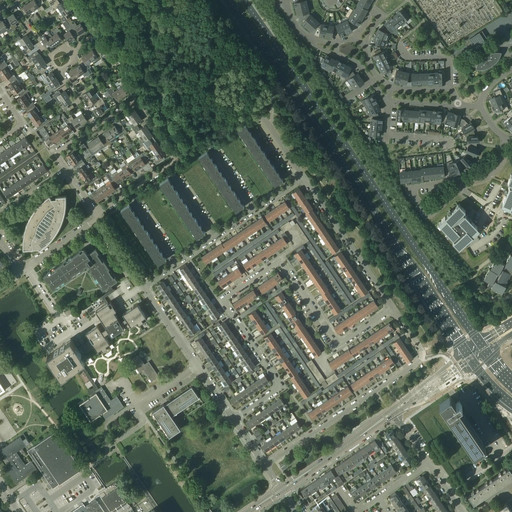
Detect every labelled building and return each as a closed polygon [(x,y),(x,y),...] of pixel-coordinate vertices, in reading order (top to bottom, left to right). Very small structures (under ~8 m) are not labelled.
[(34,0),(33,0),(29,3),(34,10),(37,8),(39,11),(41,10),(42,10),(44,9),(41,4),(40,3),(38,5),(34,0)] [(57,1),(51,5),(53,8),(54,7),(55,10),(58,7),(61,11),(68,6),(64,0),(59,4),(57,1)] [(295,3),(296,9),(307,6),(306,0),(305,0),(300,0),(301,1),(295,3)] [(357,0),(356,3),(366,9),(369,4),(361,0),(357,0)] [(29,3),(23,7),(27,12),(25,14),(28,19),(31,18),(30,17),(33,15),(30,12),(34,10),(29,3)] [(354,9),(364,15),(367,10),(366,9),(358,4),(354,9)] [(63,14),(60,16),(61,18),(63,21),(68,17),(66,15),(71,11),(68,6),(61,11),(63,14)] [(308,12),(307,6),(296,9),(297,15),(304,13),(305,16),(309,13),(308,12)] [(350,13),(361,20),(364,15),(354,9),(353,8),(350,13)] [(406,21),(410,18),(402,8),(398,12),(406,22),(406,21)] [(394,16),(402,26),(406,22),(398,12),(398,13),(394,16)] [(13,13),(8,17),(12,23),(9,24),(13,30),(13,31),(16,29),(15,27),(17,26),(15,23),(18,21),(13,13)] [(306,18),(302,23),(307,27),(314,19),(310,14),(309,13),(305,16),(306,18)] [(353,22),(358,25),(361,20),(350,13),(347,18),(350,19),(353,22)] [(397,30),(398,29),(396,28),(400,24),(402,26),(394,16),(392,18),(391,17),(389,19),(389,20),(397,30)] [(319,23),(314,19),(307,27),(311,31),(316,26),(318,28),(320,23),(319,23)] [(350,19),(342,23),(346,33),(352,31),(349,25),(353,22),(350,19)] [(0,27),(3,33),(4,33),(7,31),(8,31),(10,31),(13,30),(9,24),(7,26),(3,21),(2,21),(1,20),(0,20),(0,27)] [(385,24),(393,33),(397,30),(389,20),(385,24)] [(66,21),(62,23),(66,29),(68,32),(64,34),(69,41),(70,41),(71,42),(74,40),(74,38),(75,38),(71,32),(74,30),(70,25),(70,26),(66,21)] [(72,22),(69,24),(70,25),(74,30),(76,29),(80,34),(81,34),(82,35),(85,33),(85,31),(85,30),(80,23),(77,25),(75,22),(73,24),(72,22)] [(321,24),(320,23),(318,28),(320,29),(319,35),(325,36),(327,25),(321,24)] [(336,26),(335,26),(335,30),(338,30),(341,36),(346,33),(342,23),(336,26)] [(333,31),(335,30),(335,26),(333,26),(327,25),(325,36),(332,37),(333,31)] [(55,34),(52,36),(57,44),(62,40),(59,34),(61,33),(57,27),(55,29),(55,30),(53,31),(55,34)] [(382,27),(383,27),(380,30),(378,29),(376,35),(375,35),(387,39),(389,34),(387,33),(387,31),(383,27),(382,27)] [(469,39),(476,49),(488,41),(482,31),(469,39)] [(45,35),(40,38),(45,44),(46,43),(48,47),(50,45),(52,47),(57,44),(52,36),(50,33),(46,36),(45,35)] [(19,36),(14,40),(16,42),(19,40),(23,45),(30,40),(26,34),(21,38),(19,36)] [(387,39),(375,35),(374,38),(375,39),(374,41),(376,42),(375,45),(374,45),(374,46),(375,46),(374,47),(377,47),(377,46),(381,46),(382,44),(384,45),(387,39)] [(25,48),(22,50),(24,52),(25,55),(30,52),(28,49),(34,45),(30,40),(23,45),(25,48)] [(101,44),(96,47),(101,55),(104,52),(106,55),(108,54),(111,52),(108,47),(105,49),(101,44)] [(87,53),(92,61),(94,64),(99,60),(102,58),(99,53),(96,55),(92,50),(90,49),(87,51),(87,53)] [(382,52),(381,51),(380,49),(374,52),(375,52),(376,55),(373,56),(375,59),(374,59),(375,62),(386,56),(384,51),(382,52)] [(492,53),(490,53),(489,54),(487,55),(486,55),(485,56),(483,57),(482,58),(481,60),(480,61),(479,63),(478,64),(477,65),(477,67),(476,68),(478,68),(480,68),(482,68),(484,68),(486,67),(488,66),(489,66),(491,65),(493,63),(494,62),(496,61),(497,59),(498,57),(499,56),(500,54),(500,52),(499,52),(498,52),(496,52),(495,52),(493,53),(492,53)] [(32,54),(27,58),(29,60),(31,62),(34,60),(36,63),(43,58),(39,53),(34,57),(32,54)] [(82,57),(84,61),(84,62),(87,65),(85,67),(86,69),(90,74),(92,72),(89,68),(91,67),(89,63),(92,61),(87,53),(87,54),(85,53),(82,55),(82,57)] [(331,58),(326,56),(321,64),(326,67),(331,58)] [(378,67),(389,62),(386,56),(375,62),(376,62),(379,66),(378,67)] [(38,67),(35,69),(36,71),(38,74),(43,70),(41,68),(47,64),(43,58),(36,63),(38,67)] [(326,67),(331,70),(336,61),(331,58),(326,67)] [(336,60),(336,61),(331,70),(332,69),(336,71),(341,62),(336,60)] [(335,73),(340,76),(346,65),(341,62),(336,71),(335,73)] [(390,68),(392,67),(389,62),(378,67),(380,71),(381,70),(382,72),(384,71),(386,74),(385,74),(391,71),(390,68)] [(2,69),(0,70),(0,72),(2,76),(11,70),(8,65),(6,63),(0,67),(2,69)] [(80,65),(74,69),(79,76),(82,74),(85,77),(86,75),(87,76),(88,75),(90,77),(91,76),(90,74),(86,69),(83,70),(80,65)] [(346,65),(340,76),(346,79),(346,80),(349,77),(353,72),(350,70),(351,68),(346,65)] [(394,81),(400,83),(399,84),(400,84),(403,69),(396,67),(389,77),(395,78),(394,81)] [(74,69),(69,72),(73,78),(70,80),(74,85),(77,83),(76,82),(78,81),(76,78),(79,76),(74,69)] [(410,76),(408,75),(409,73),(403,72),(403,69),(400,84),(403,85),(404,84),(406,84),(407,81),(410,82),(410,83),(410,76)] [(11,70),(2,76),(5,80),(8,78),(10,81),(16,77),(14,74),(11,70)] [(29,72),(27,74),(31,80),(35,77),(33,74),(32,75),(29,72)] [(45,73),(39,77),(41,80),(42,79),(43,81),(46,79),(49,82),(56,77),(52,72),(47,76),(45,73)] [(352,84),(361,78),(357,73),(355,75),(353,72),(349,77),(346,80),(350,85),(352,84)] [(11,83),(8,85),(11,89),(20,83),(17,79),(16,77),(10,81),(11,83)] [(51,85),(48,87),(49,90),(51,92),(56,89),(61,85),(59,83),(59,82),(56,77),(49,82),(51,85)] [(361,78),(352,84),(350,85),(353,90),(364,82),(361,78)] [(121,87),(118,89),(123,96),(128,93),(125,87),(127,85),(123,80),(121,82),(121,83),(119,84),(121,87)] [(20,83),(11,89),(15,94),(18,92),(20,94),(25,90),(23,88),(20,83)] [(88,91),(83,94),(87,100),(94,95),(92,91),(95,89),(93,87),(94,87),(92,84),(87,88),(88,91)] [(107,88),(106,89),(107,91),(111,96),(114,95),(118,100),(123,96),(118,89),(115,91),(113,88),(112,88),(110,88),(110,89),(107,88)] [(21,96),(18,99),(21,103),(30,97),(27,93),(29,91),(28,89),(25,91),(25,90),(20,94),(21,96)] [(496,97),(495,98),(494,97),(489,99),(490,100),(489,100),(491,103),(492,106),(505,101),(500,89),(493,92),(496,97)] [(58,92),(53,95),(55,97),(56,100),(58,103),(61,101),(69,96),(65,90),(59,94),(58,92)] [(94,95),(87,100),(90,105),(96,101),(97,104),(103,100),(104,99),(103,97),(102,98),(101,97),(100,98),(99,96),(96,98),(94,95)] [(373,95),(361,100),(364,105),(375,100),(373,95)] [(64,104),(61,106),(62,108),(64,111),(68,108),(69,108),(69,107),(67,105),(72,101),(69,96),(61,101),(64,104)] [(30,97),(21,103),(24,108),(28,105),(29,108),(34,104),(33,102),(30,97)] [(99,107),(94,110),(98,116),(105,111),(102,107),(105,105),(104,103),(105,103),(103,100),(97,104),(99,107)] [(378,105),(375,100),(364,105),(367,110),(369,109),(378,105)] [(495,112),(501,109),(502,112),(508,110),(505,101),(492,106),(493,109),(494,109),(495,112)] [(31,110),(27,112),(30,117),(37,113),(39,111),(36,106),(36,107),(34,104),(29,108),(31,110)] [(369,117),(372,116),(378,114),(377,111),(380,109),(378,105),(369,109),(371,114),(369,116),(369,117)] [(134,109),(127,114),(131,120),(138,115),(138,114),(139,112),(136,109),(135,110),(134,109)] [(505,125),(507,128),(511,123),(511,111),(506,116),(508,118),(503,122),(505,124),(505,125)] [(451,126),(451,124),(454,114),(454,113),(451,112),(450,112),(448,112),(447,115),(443,114),(442,122),(445,123),(444,124),(451,126)] [(37,113),(30,117),(33,122),(40,117),(37,113)] [(82,113),(77,117),(82,124),(87,120),(82,113)] [(133,123),(130,125),(131,127),(133,130),(138,126),(136,124),(142,120),(141,119),(142,118),(140,114),(138,115),(131,120),(133,123)] [(378,119),(378,114),(372,116),(372,118),(371,118),(371,124),(381,124),(382,119),(378,119)] [(460,115),(454,114),(451,124),(457,126),(457,124),(460,125),(464,119),(459,118),(460,115)] [(40,117),(33,122),(36,126),(38,129),(48,122),(46,119),(45,120),(42,116),(40,117)] [(70,117),(67,119),(70,124),(73,122),(77,128),(82,124),(77,117),(74,119),(72,116),(70,117)] [(469,124),(464,119),(460,125),(465,134),(473,129),(474,128),(471,123),(469,124)] [(65,122),(62,125),(63,127),(68,134),(72,130),(68,124),(67,125),(66,123),(65,122)] [(110,128),(109,129),(114,136),(118,134),(120,137),(122,135),(124,134),(122,130),(121,129),(119,131),(115,125),(114,126),(113,125),(110,127),(110,128)] [(138,126),(133,130),(135,132),(136,134),(139,132),(142,135),(149,130),(145,125),(140,129),(138,126)] [(238,130),(247,144),(255,139),(246,125),(238,130)] [(63,127),(59,130),(63,137),(68,134),(63,127)] [(105,132),(104,132),(108,138),(105,140),(108,145),(109,145),(111,143),(114,141),(117,139),(114,136),(109,129),(105,132)] [(467,143),(470,143),(477,142),(478,142),(478,135),(476,135),(473,129),(465,134),(465,136),(467,136),(467,143)] [(59,130),(54,133),(59,140),(63,137),(59,130)] [(140,136),(139,137),(141,140),(140,141),(142,143),(140,145),(142,147),(149,142),(152,140),(150,137),(151,137),(153,136),(149,130),(142,135),(140,136)] [(54,133),(50,136),(54,143),(59,140),(54,133)] [(48,134),(41,139),(45,144),(48,143),(50,146),(54,143),(50,136),(48,134)] [(99,136),(93,140),(98,147),(102,145),(104,148),(106,146),(108,145),(105,140),(102,142),(99,136)] [(26,137),(21,141),(25,147),(30,144),(26,137)] [(264,152),(255,139),(247,144),(256,158),(264,152)] [(93,140),(88,143),(92,149),(89,151),(90,152),(92,156),(95,154),(97,152),(100,150),(98,147),(93,140)] [(142,147),(138,149),(139,151),(145,147),(145,148),(147,147),(150,152),(153,150),(159,145),(156,141),(154,142),(152,140),(149,142),(142,147)] [(21,141),(16,144),(20,151),(25,147),(21,141)] [(475,155),(476,156),(479,150),(476,149),(477,142),(470,143),(466,152),(468,153),(475,155)] [(16,144),(11,147),(15,154),(20,151),(16,144)] [(159,145),(153,150),(156,154),(162,150),(159,145)] [(11,147),(6,151),(10,157),(15,154),(11,147)] [(71,153),(67,156),(70,160),(76,156),(78,155),(74,149),(71,152),(71,153)] [(156,154),(153,156),(155,159),(153,160),(156,165),(165,159),(163,156),(165,154),(162,150),(156,154)] [(6,151),(1,154),(5,161),(10,157),(6,151)] [(199,157),(208,170),(216,165),(207,151),(199,157)] [(137,152),(133,155),(142,168),(144,167),(143,165),(145,164),(148,162),(147,162),(149,161),(146,157),(145,157),(144,156),(142,153),(139,155),(137,152)] [(256,158),(266,171),(274,166),(264,152),(256,158)] [(471,161),(475,155),(468,153),(460,159),(461,159),(467,166),(468,167),(473,163),(471,161)] [(76,156),(70,160),(73,165),(76,162),(78,165),(83,161),(82,159),(79,154),(78,155),(76,156)] [(133,155),(126,160),(128,163),(132,169),(134,171),(136,170),(138,169),(139,170),(142,168),(133,155)] [(461,159),(453,163),(458,173),(463,171),(462,168),(467,166),(461,159)] [(457,173),(458,173),(453,163),(452,160),(446,163),(448,167),(445,168),(446,175),(451,173),(452,176),(454,175),(454,176),(458,174),(457,173)] [(80,167),(76,170),(79,174),(88,168),(85,164),(83,161),(78,165),(80,167)] [(126,164),(121,167),(123,170),(127,176),(132,173),(130,171),(132,169),(128,163),(126,164)] [(44,164),(39,167),(43,174),(48,171),(44,164)] [(225,178),(216,165),(208,170),(217,184),(225,178)] [(283,179),(274,166),(266,171),(275,185),(283,179)] [(39,167),(34,171),(39,177),(43,174),(39,167)] [(88,168),(79,174),(82,179),(91,173),(88,168)] [(110,171),(108,173),(116,184),(118,183),(123,179),(118,173),(117,171),(115,168),(110,171)] [(123,170),(118,173),(123,179),(127,176),(123,170)] [(34,171),(29,174),(34,181),(39,177),(34,171)] [(91,173),(82,179),(85,183),(87,182),(89,184),(96,180),(98,179),(96,176),(94,177),(91,173)] [(109,180),(105,183),(111,192),(116,189),(113,186),(116,184),(108,173),(106,174),(109,180)] [(29,174),(24,177),(29,184),(34,181),(29,174)] [(511,174),(508,183),(507,183),(505,182),(503,185),(509,187),(501,206),(509,209),(510,209),(511,210),(511,174)] [(24,177),(19,181),(24,188),(29,184),(24,177)] [(177,192),(168,178),(160,184),(169,197),(177,192)] [(217,184),(227,198),(235,192),(225,178),(217,184)] [(19,181),(14,184),(19,191),(24,188),(19,181)] [(105,183),(100,186),(107,195),(111,192),(105,183)] [(14,184),(9,187),(14,194),(19,191),(14,184)] [(100,186),(96,190),(102,198),(107,195),(100,186)] [(9,187),(4,191),(8,198),(14,194),(9,187)] [(299,188),(292,192),(296,198),(303,193),(299,188)] [(96,190),(89,194),(95,203),(98,202),(102,198),(96,190)] [(177,192),(169,197),(178,211),(187,205),(177,192)] [(244,206),(235,192),(227,198),(236,211),(244,206)] [(303,193),(296,198),(299,203),(306,198),(303,193)] [(25,231),(25,233),(25,235),(24,237),(24,239),(24,241),(24,243),(24,245),(24,248),(24,250),(33,249),(33,248),(39,248),(40,249),(42,248),(43,246),(45,245),(46,244),(47,243),(49,242),(50,241),(51,239),(53,238),(54,236),(55,234),(56,233),(57,231),(58,229),(59,227),(60,225),(61,223),(62,222),(63,220),(63,218),(64,216),(64,214),(65,212),(65,210),(66,208),(66,206),(66,204),(66,202),(66,200),(66,197),(66,195),(57,196),(57,198),(51,198),(50,196),(48,197),(46,199),(45,200),(43,201),(42,203),(40,204),(39,206),(37,207),(36,209),(35,211),(34,212),(32,214),(31,216),(30,218),(30,220),(29,222),(28,223),(27,225),(27,227),(26,229),(25,231)] [(306,198),(299,203),(303,207),(309,203),(306,198)] [(285,201),(280,204),(284,211),(289,207),(285,201)] [(309,203),(303,207),(306,212),(312,209),(313,208),(309,203)] [(121,210),(130,223),(138,218),(129,204),(121,210)] [(280,204),(275,208),(279,214),(284,211),(280,204)] [(452,242),(459,249),(471,237),(473,236),(480,230),(466,215),(470,211),(468,208),(465,210),(459,204),(445,217),(439,222),(442,225),(441,226),(454,240),(452,242)] [(187,205),(178,211),(188,224),(196,219),(187,205)] [(275,208),(270,211),(274,218),(279,214),(275,208)] [(306,212),(305,213),(309,218),(315,214),(316,213),(314,210),(313,211),(312,209),(306,212)] [(267,213),(265,215),(269,221),(274,218),(270,211),(269,210),(266,212),(267,213)] [(315,214),(309,218),(312,223),(319,219),(320,218),(318,215),(317,216),(315,214)] [(259,219),(257,220),(262,227),(267,223),(262,216),(262,217),(261,216),(258,218),(259,219)] [(148,232),(138,218),(130,223),(140,237),(148,232)] [(196,219),(188,224),(197,238),(205,232),(196,219)] [(319,219),(312,223),(315,228),(322,224),(319,219)] [(257,220),(252,223),(257,230),(262,227),(257,220)] [(252,223),(247,226),(252,233),(257,230),(252,223)] [(322,224),(315,228),(319,233),(325,229),(322,224)] [(247,226),(242,230),(247,237),(252,233),(247,226)] [(325,229),(319,233),(322,238),(329,234),(330,233),(328,230),(327,231),(325,229)] [(242,230),(237,233),(241,238),(242,240),(247,237),(242,230)] [(149,251),(157,245),(148,232),(140,237),(149,251)] [(283,236),(278,240),(282,246),(288,243),(287,242),(290,240),(285,232),(282,235),(283,236)] [(237,233),(232,237),(233,238),(237,243),(242,240),(241,238),(237,233)] [(329,234),(322,238),(325,243),(332,238),(329,234)] [(232,237),(227,240),(232,247),(237,243),(233,238),(232,237)] [(332,238),(325,243),(329,248),(336,244),(332,238)] [(227,240),(222,243),(226,249),(227,250),(232,247),(227,240)] [(278,240),(273,243),(278,250),(282,246),(278,240)] [(222,243),(217,246),(221,253),(226,249),(222,243)] [(273,243),(268,246),(273,253),(273,254),(276,252),(276,251),(278,250),(273,243)] [(336,244),(329,248),(332,253),(339,248),(340,248),(338,245),(337,245),(336,244)] [(157,245),(149,251),(158,264),(166,259),(157,245)] [(295,254),(294,254),(296,257),(297,257),(298,259),(305,254),(301,249),(303,248),(304,249),(305,248),(303,245),(295,250),(297,252),(295,253),(295,254)] [(217,246),(212,250),(216,256),(221,253),(217,246)] [(268,246),(263,250),(268,257),(273,253),(268,246)] [(43,275),(53,290),(58,287),(57,286),(64,280),(65,282),(74,276),(73,275),(80,270),(81,271),(86,268),(85,267),(86,265),(87,267),(88,266),(91,269),(90,270),(95,279),(96,278),(102,285),(100,286),(103,291),(118,281),(115,276),(113,277),(108,270),(110,269),(104,260),(103,261),(98,254),(99,253),(96,248),(91,252),(89,249),(86,251),(84,249),(80,251),(71,256),(72,257),(64,262),(64,261),(55,267),(56,268),(48,273),(48,272),(43,275)] [(212,250),(207,253),(211,260),(216,256),(212,250)] [(263,250),(258,253),(263,260),(263,261),(267,259),(266,258),(268,257),(263,250)] [(341,251),(334,256),(338,261),(344,256),(341,251)] [(207,253),(201,257),(206,263),(211,260),(207,253)] [(258,253),(253,257),(258,263),(263,260),(258,253)] [(511,253),(511,255),(510,254),(508,258),(510,259),(508,262),(507,261),(505,264),(495,259),(493,263),(495,264),(493,267),(492,266),(490,269),(489,268),(487,272),(489,273),(487,276),(486,276),(484,280),(489,282),(487,285),(487,286),(487,287),(488,287),(488,288),(489,288),(490,288),(490,287),(491,286),(492,286),(491,289),(501,294),(506,286),(503,285),(504,284),(505,284),(510,274),(511,274),(511,253)] [(305,254),(298,259),(301,263),(308,259),(305,254)] [(344,256),(338,261),(341,266),(348,261),(344,256)] [(253,257),(248,260),(253,267),(254,268),(257,266),(256,265),(258,263),(253,257)] [(301,263),(300,264),(302,267),(304,267),(305,269),(312,264),(308,259),(301,263)] [(248,260),(243,263),(248,270),(253,267),(248,260)] [(348,261),(341,266),(344,271),(351,266),(348,261)] [(312,264),(305,269),(308,273),(315,269),(312,264)] [(186,265),(180,269),(184,274),(190,270),(186,265)] [(351,266),(344,271),(348,276),(354,271),(351,266)] [(238,267),(233,270),(238,277),(243,274),(238,267)] [(308,273),(307,274),(309,277),(310,277),(312,278),(318,274),(315,269),(308,273)] [(190,270),(184,274),(187,279),(193,275),(190,270)] [(233,270),(228,274),(233,280),(238,277),(233,270)] [(354,271),(348,276),(351,281),(358,276),(354,271)] [(278,272),(273,276),(278,283),(283,279),(278,272)] [(228,274),(223,277),(228,284),(228,285),(231,283),(231,282),(233,280),(228,274)] [(312,278),(310,279),(313,282),(314,281),(315,283),(322,279),(318,274),(312,278)] [(193,275),(187,279),(190,284),(197,280),(193,275)] [(273,276),(268,279),(273,286),(278,283),(273,276)] [(358,276),(351,281),(355,286),(361,281),(358,276)] [(223,277),(218,281),(223,287),(228,284),(223,277)] [(268,279),(263,282),(268,289),(270,291),(274,288),(273,286),(268,279)] [(322,279),(315,283),(318,288),(325,284),(322,279)] [(197,280),(190,284),(194,289),(200,285),(197,280)] [(163,281),(157,285),(160,290),(167,286),(163,281)] [(361,281),(355,286),(358,291),(365,286),(366,285),(364,282),(363,283),(361,281)] [(263,282),(258,286),(263,293),(268,289),(263,282)] [(318,288),(317,289),(319,292),(320,291),(322,293),(327,289),(328,289),(325,284),(318,288)] [(200,285),(194,289),(197,294),(203,290),(200,285)] [(167,286),(160,290),(164,295),(170,291),(167,286)] [(365,286),(358,291),(361,296),(368,291),(365,286)] [(253,289),(248,293),(253,300),(258,296),(253,289)] [(321,294),(320,295),(322,298),(323,297),(324,299),(331,295),(327,289),(322,293),(321,294)] [(203,290),(197,294),(201,299),(207,295),(203,290)] [(170,291),(164,295),(167,300),(173,296),(170,291)] [(282,292),(275,296),(279,301),(285,297),(282,292)] [(248,293),(243,296),(248,303),(253,300),(248,293)] [(207,295),(201,299),(204,304),(210,300),(207,295)] [(324,299),(323,300),(325,303),(326,302),(328,304),(334,300),(331,295),(324,299)] [(173,296),(167,300),(171,305),(177,301),(173,296)] [(243,296),(238,299),(243,306),(248,303),(243,296)] [(285,297),(279,301),(282,306),(289,302),(285,297)] [(238,299),(233,303),(238,310),(243,306),(238,299)] [(210,300),(204,304),(207,309),(214,305),(210,300)] [(334,300),(328,304),(331,309),(338,305),(334,300)] [(374,300),(369,303),(373,310),(378,306),(374,300)] [(130,324),(131,326),(137,322),(139,324),(147,318),(138,303),(134,306),(129,309),(127,310),(124,312),(123,313),(125,317),(124,318),(120,321),(120,320),(117,316),(114,311),(117,310),(116,309),(111,302),(111,301),(108,303),(106,304),(96,311),(104,322),(99,326),(98,324),(85,333),(90,339),(85,342),(85,341),(84,340),(80,342),(81,344),(82,345),(77,348),(72,339),(47,355),(62,377),(80,365),(82,363),(86,360),(82,355),(82,354),(87,351),(89,349),(94,346),(99,353),(108,347),(106,345),(110,342),(107,338),(112,335),(125,327),(122,323),(127,320),(130,324)] [(177,301),(171,305),(174,310),(180,306),(180,305),(177,301)] [(289,302),(282,306),(285,311),(292,307),(289,302)] [(369,303),(364,307),(368,313),(373,310),(369,303)] [(214,305),(207,309),(211,314),(217,310),(214,305)] [(338,305),(331,309),(334,314),(341,310),(338,305)] [(180,306),(174,310),(177,315),(180,313),(183,311),(180,306)] [(292,307),(285,311),(289,316),(295,312),(296,312),(292,307)] [(364,307),(359,310),(363,317),(368,313),(364,307)] [(217,310),(211,314),(214,319),(211,321),(213,323),(218,320),(216,318),(220,315),(217,310)] [(249,314),(248,315),(250,318),(251,318),(252,319),(259,315),(255,310),(249,314)] [(359,310),(354,313),(358,320),(359,321),(362,319),(361,318),(363,317),(359,310)] [(180,313),(177,315),(180,318),(181,320),(187,316),(183,311),(180,313)] [(289,316),(288,317),(291,322),(298,317),(299,316),(297,313),(295,313),(295,312),(289,316)] [(354,313),(349,317),(353,323),(358,320),(354,313)] [(259,315),(252,319),(256,325),(262,320),(259,315)] [(187,316),(181,320),(184,325),(190,321),(187,316)] [(298,317),(291,322),(295,327),(301,322),(298,317)] [(349,317),(344,320),(348,327),(353,323),(349,317)] [(262,320),(256,325),(259,329),(266,325),(262,320)] [(344,320),(339,323),(343,330),(348,327),(344,320)] [(190,321),(184,325),(188,330),(194,326),(190,321)] [(219,321),(214,325),(215,327),(218,325),(222,330),(228,326),(224,321),(220,324),(219,321)] [(301,322),(295,327),(298,332),(305,327),(304,327),(305,326),(303,323),(302,323),(301,322)] [(389,322),(384,326),(389,333),(394,329),(389,322)] [(339,324),(334,327),(338,333),(343,330),(339,323),(339,324)] [(266,325),(259,329),(262,334),(269,330),(266,325)] [(194,326),(188,330),(191,335),(195,332),(197,334),(201,331),(200,329),(197,331),(194,326)] [(228,326),(222,330),(225,335),(231,331),(228,326)] [(384,326),(379,329),(384,336),(389,333),(384,326)] [(305,327),(298,332),(302,337),(308,332),(305,327)] [(379,329),(374,333),(379,339),(384,336),(379,329)] [(231,331),(225,335),(228,340),(235,336),(231,331)] [(308,332),(302,337),(305,342),(312,337),(308,332)] [(199,338),(195,341),(199,346),(205,342),(201,337),(204,335),(203,333),(198,336),(199,338)] [(271,333),(264,337),(268,342),(275,338),(271,333)] [(374,333),(369,336),(374,343),(379,339),(374,333)] [(235,336),(228,340),(232,345),(238,341),(235,336)] [(369,336),(364,339),(369,346),(374,343),(369,336)] [(312,337),(305,342),(308,347),(315,342),(312,337)] [(275,338),(268,342),(271,347),(278,343),(275,338)] [(400,338),(393,342),(397,347),(403,343),(400,338)] [(364,339),(359,343),(364,350),(369,346),(364,339)] [(238,341),(232,345),(235,350),(241,346),(238,341)] [(205,342),(199,346),(202,351),(208,347),(205,342)] [(315,342),(308,347),(312,352),(319,347),(315,342)] [(278,343),(271,347),(275,352),(281,348),(278,343)] [(359,343),(354,346),(359,353),(364,350),(359,343)] [(403,343),(397,347),(400,352),(407,348),(403,343)] [(236,351),(233,352),(236,356),(238,355),(239,355),(245,351),(241,346),(235,350),(236,351)] [(354,346),(349,350),(353,356),(354,356),(359,353),(354,346)] [(208,347),(202,351),(206,356),(212,352),(208,347)] [(319,347),(312,352),(315,357),(322,352),(319,347)] [(281,348),(275,352),(278,357),(285,353),(281,348)] [(407,348),(400,352),(403,357),(410,353),(407,348)] [(349,349),(344,352),(348,359),(353,356),(349,350),(349,349)] [(245,351),(239,355),(242,360),(248,356),(245,351)] [(212,352),(206,356),(209,361),(215,357),(212,352)] [(344,352),(339,356),(343,362),(348,359),(344,352)] [(285,353),(278,357),(281,362),(288,358),(285,353)] [(410,353),(403,357),(407,362),(414,358),(410,353)] [(131,360),(135,366),(143,361),(138,355),(131,360)] [(248,356),(242,360),(245,365),(251,361),(248,356)] [(339,356),(334,359),(338,366),(343,362),(339,356)] [(215,357),(209,361),(212,366),(218,362),(215,357)] [(390,357),(385,360),(390,367),(395,364),(390,357)] [(288,358),(281,362),(285,367),(291,363),(288,358)] [(334,359),(329,362),(333,369),(338,366),(334,359)] [(384,359),(379,362),(380,363),(385,370),(390,367),(385,360),(384,359)] [(145,364),(143,361),(135,366),(139,372),(143,370),(145,368),(143,365),(145,364)] [(145,368),(143,370),(146,374),(154,369),(149,361),(145,364),(143,365),(145,368)] [(251,361),(245,365),(249,370),(255,366),(251,361)] [(218,362),(212,366),(216,371),(222,367),(218,362)] [(291,363),(285,367),(288,372),(295,367),(291,363)] [(380,363),(376,367),(380,374),(385,370),(380,363)] [(222,367),(216,371),(219,376),(225,372),(222,367)] [(295,367),(288,372),(292,377),(297,373),(298,373),(295,367)] [(376,367),(371,370),(375,377),(380,374),(376,367)] [(151,382),(159,377),(154,369),(146,374),(151,382)] [(371,370),(365,374),(370,380),(375,377),(371,370)] [(225,372),(219,376),(222,381),(228,377),(225,372)] [(292,377),(291,378),(294,383),(301,378),(297,373),(292,377)] [(365,374),(361,377),(365,384),(370,380),(365,374)] [(265,375),(260,378),(264,385),(269,381),(265,375)] [(228,377),(222,381),(226,386),(232,382),(228,377)] [(361,377),(356,380),(360,387),(365,384),(361,377)] [(260,378),(255,382),(259,388),(264,385),(260,378)] [(301,378),(294,383),(298,388),(304,383),(301,378)] [(353,382),(351,384),(355,390),(360,387),(356,380),(353,382)] [(255,382),(250,385),(254,391),(259,388),(255,382)] [(298,388),(296,389),(299,392),(300,391),(301,393),(308,388),(304,383),(298,388)] [(250,385),(245,388),(249,395),(254,391),(250,385)] [(99,388),(96,390),(94,387),(88,391),(91,396),(79,404),(91,421),(104,412),(106,416),(112,412),(113,414),(124,407),(116,396),(111,400),(102,386),(99,388)] [(153,411),(170,436),(181,428),(172,415),(199,397),(192,386),(165,404),(164,403),(153,411)] [(348,386),(343,389),(348,396),(353,392),(348,386)] [(245,388),(240,392),(244,398),(249,395),(245,388)] [(308,388),(301,393),(304,398),(311,393),(308,388)] [(343,389),(338,392),(343,399),(348,396),(343,389)] [(240,392),(235,395),(239,401),(244,398),(240,392)] [(338,392),(333,396),(337,403),(343,399),(338,392)] [(235,395),(230,399),(234,405),(239,401),(235,395)] [(333,396),(328,399),(333,406),(337,403),(333,396)] [(449,397),(439,403),(474,454),(485,447),(460,411),(464,408),(459,401),(454,404),(449,397)] [(281,398),(276,402),(280,408),(285,404),(281,398)] [(328,399),(323,403),(328,409),(328,410),(331,408),(331,407),(333,406),(328,399)] [(276,402),(271,405),(275,411),(280,408),(276,402)] [(323,403),(318,406),(323,413),(323,414),(326,412),(326,411),(328,409),(323,403)] [(271,405),(266,408),(270,415),(275,411),(271,405)] [(318,406),(313,409),(318,416),(323,413),(318,406)] [(266,408),(261,412),(265,418),(270,415),(266,408)] [(313,409),(308,413),(313,419),(318,416),(313,409)] [(261,412),(256,415),(260,421),(265,418),(261,412)] [(256,415),(251,418),(255,425),(260,421),(256,415)] [(251,418),(246,422),(250,428),(255,425),(251,418)] [(297,421),(292,425),(296,431),(301,428),(297,421)] [(292,425),(287,428),(291,434),(296,431),(292,425)] [(287,428),(282,432),(286,438),(291,434),(287,428)] [(53,487),(82,468),(72,453),(75,451),(70,443),(67,445),(56,430),(28,450),(47,478),(44,480),(49,487),(52,485),(53,487)] [(389,440),(396,435),(392,430),(389,433),(387,431),(384,433),(389,440)] [(222,431),(217,435),(221,440),(226,437),(222,431)] [(282,432),(277,435),(281,441),(286,438),(282,432)] [(24,433),(0,449),(6,458),(7,457),(10,462),(5,466),(8,472),(16,483),(18,482),(26,476),(37,469),(31,461),(30,461),(25,465),(20,456),(19,456),(16,451),(18,450),(22,447),(23,447),(30,442),(29,441),(24,433)] [(277,435),(272,438),(276,444),(281,441),(277,435)] [(399,440),(396,435),(389,440),(392,445),(399,440)] [(272,438),(267,442),(271,448),(276,444),(272,438)] [(381,449),(374,440),(369,443),(374,450),(376,452),(381,449)] [(403,445),(399,440),(392,445),(396,450),(403,445)] [(267,442),(262,445),(266,451),(271,448),(267,442)] [(374,450),(369,443),(364,446),(369,454),(374,450)] [(202,444),(186,455),(200,476),(216,465),(202,444)] [(406,450),(403,445),(396,450),(399,455),(406,450)] [(369,454),(364,446),(359,450),(364,457),(365,458),(368,456),(367,455),(369,454)] [(366,459),(365,458),(364,457),(359,450),(354,453),(359,460),(361,463),(366,459)] [(409,455),(406,450),(399,455),(402,460),(409,455)] [(354,464),(359,460),(354,453),(350,457),(354,464)] [(413,460),(409,455),(402,460),(406,465),(413,460)] [(354,464),(350,457),(345,460),(350,467),(354,464)] [(350,467),(345,460),(340,464),(344,471),(345,472),(347,470),(347,469),(350,467)] [(243,461),(226,472),(235,484),(251,473),(243,461)] [(285,462),(280,465),(283,470),(288,466),(285,461),(285,462)] [(339,474),(344,471),(340,464),(335,467),(339,474)] [(391,465),(387,468),(391,475),(396,472),(391,465)] [(511,471),(509,467),(468,495),(473,503),(474,503),(475,504),(511,478),(511,471)] [(386,478),(391,475),(387,468),(382,471),(386,478)] [(339,486),(343,483),(337,473),(335,475),(334,474),(334,473),(333,472),(333,473),(331,470),(326,473),(330,480),(334,478),(339,486)] [(382,471),(377,475),(382,482),(386,478),(382,471)] [(328,482),(330,480),(326,473),(321,476),(326,483),(327,486),(330,484),(328,482)] [(376,485),(382,482),(377,475),(372,478),(376,485)] [(423,475),(420,477),(419,475),(414,479),(415,480),(416,480),(419,485),(426,480),(423,475)] [(327,486),(326,483),(321,476),(316,480),(320,487),(322,489),(327,486)] [(365,479),(367,482),(372,488),(376,485),(372,478),(370,476),(365,479)] [(311,483),(315,490),(320,487),(316,480),(311,483)] [(419,485),(423,490),(425,488),(430,485),(426,480),(419,485)] [(367,492),(372,488),(367,482),(362,485),(367,492)] [(306,487),(311,493),(315,490),(311,483),(306,487)] [(361,495),(367,492),(362,485),(357,488),(361,495)] [(430,485),(425,488),(423,490),(426,495),(433,490),(430,485)] [(306,497),(311,493),(306,487),(301,490),(306,497)] [(118,488),(112,491),(123,507),(128,503),(126,499),(118,488)] [(356,499),(361,495),(357,488),(352,492),(356,499)] [(429,499),(437,495),(433,490),(426,495),(429,499)] [(112,491),(107,495),(118,510),(123,507),(112,491)] [(389,498),(393,503),(400,498),(396,493),(395,492),(391,495),(392,496),(389,498)] [(107,495),(102,498),(111,511),(115,511),(118,510),(107,495)] [(440,500),(437,495),(429,499),(433,504),(440,500)] [(403,503),(400,498),(393,503),(396,508),(403,503)] [(96,499),(90,503),(96,511),(104,511),(98,501),(96,499)] [(322,500),(312,507),(316,511),(325,505),(322,500)] [(436,509),(443,505),(440,500),(433,504),(436,509)] [(500,511),(511,511),(511,508),(507,502),(506,503),(498,508),(500,511)] [(78,507),(73,510),(74,511),(82,511),(80,509),(85,506),(83,503),(78,507)] [(96,511),(90,503),(85,506),(89,511),(96,511)] [(396,508),(399,511),(400,511),(406,508),(403,503),(396,508)]
